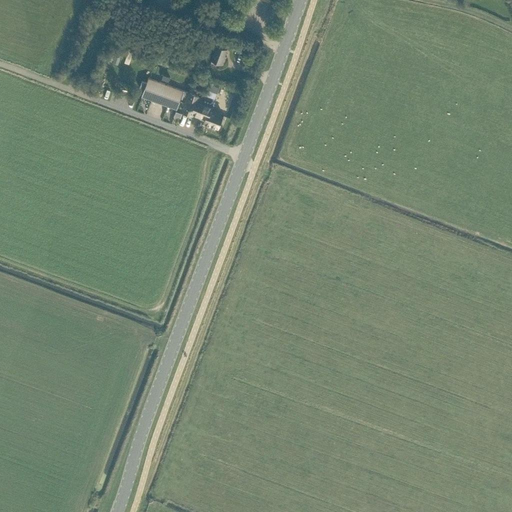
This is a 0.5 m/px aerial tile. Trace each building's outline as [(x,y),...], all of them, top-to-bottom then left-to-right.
[(215,45),(210,58),(223,64),(226,57),(224,56),(226,49),(215,45)] [(142,81),(139,88),(144,90),(141,97),(148,99),(155,80),(148,78),(147,82),(142,81)] [(169,107),(176,88),(155,80),(148,99),(169,107)] [(210,84),(206,93),(215,96),(219,87),(210,84)] [(188,92),(176,88),(169,107),(176,109),(180,98),(182,99),(183,96),(186,97),(188,92)] [(198,96),(189,93),(182,112),(191,115),(192,113),(205,118),(204,122),(218,127),(223,115),(210,110),(212,106),(197,100),(198,96)]
